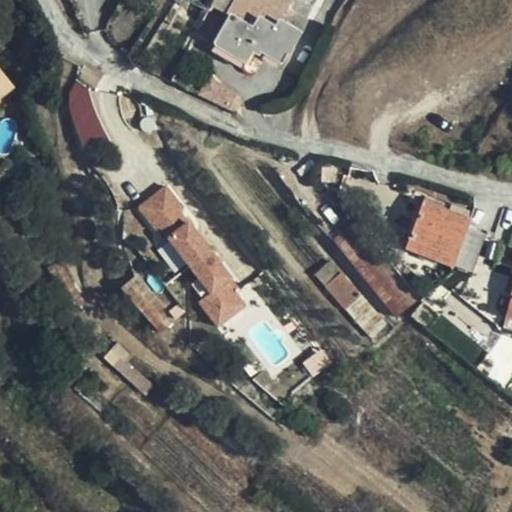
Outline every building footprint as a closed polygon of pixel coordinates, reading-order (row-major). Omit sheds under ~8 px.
[(216,0),(209,15),(212,17),(224,23),(238,1),(238,0),(216,0)] [(238,1),(224,23),(251,37),(258,26),(262,18),(264,14),(261,12),(238,1)] [(275,36),(278,31),(279,27),(262,18),(258,26),(275,36)] [(251,37),(224,23),(208,51),(246,73),(256,57),(283,72),(300,42),(278,31),(275,36),(258,26),(251,37)] [(317,359),(142,149),(99,183),(270,395),(317,359)] [(454,262),(464,225),(466,215),(419,202),(406,249),(454,262)] [(399,319),(420,300),(356,220),(334,237),(399,319)] [(478,230),(464,225),(454,262),(467,266),(478,230)] [(381,324),(334,273),(319,287),(366,338),(381,324)] [(178,323),(139,278),(123,293),(160,338),(178,323)] [(511,292),(508,291),(501,317),(511,320),(511,292)] [(193,360),(207,345),(194,332),(179,345),(193,360)] [(0,337),(0,352),(9,346),(1,335),(0,337)]
